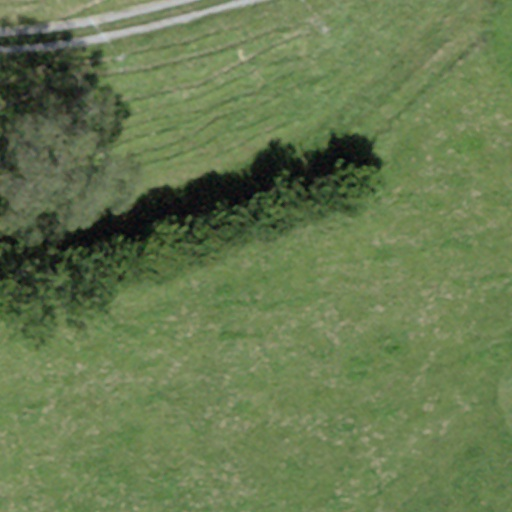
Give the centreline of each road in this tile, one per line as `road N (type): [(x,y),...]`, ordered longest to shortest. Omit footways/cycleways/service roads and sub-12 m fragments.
road 1 (track): [(0,47),(101,41),(240,0)]
road 2 (track): [(381,511),(511,403)]
